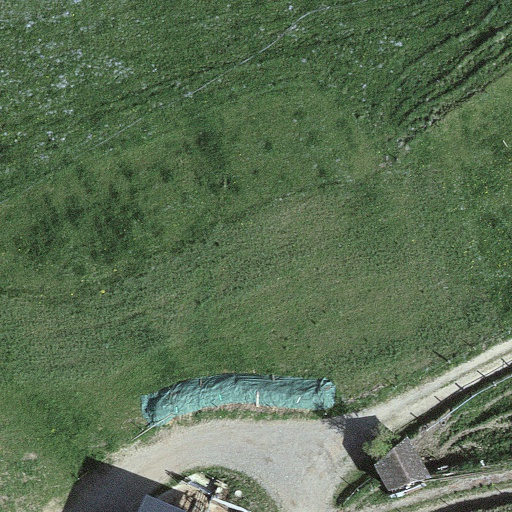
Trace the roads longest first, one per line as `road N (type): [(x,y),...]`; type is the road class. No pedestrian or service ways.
road 1 (track): [(511,369),(320,455),(165,452),(123,479),(106,511)]
road 2 (track): [(395,511),(511,485)]
